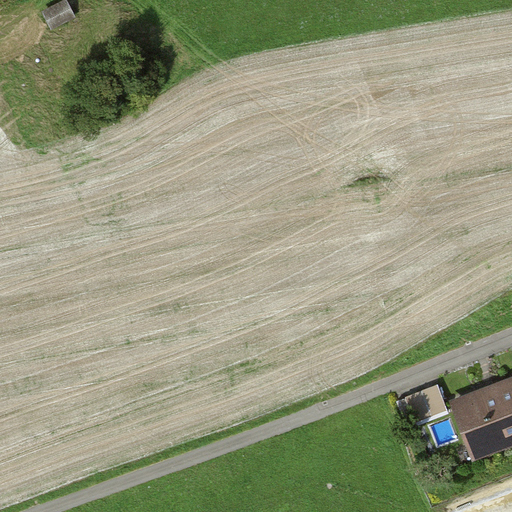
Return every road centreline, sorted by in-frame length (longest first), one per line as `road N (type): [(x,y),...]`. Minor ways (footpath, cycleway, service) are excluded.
road 1 (track): [(397,381),(48,511)]
road 2 (residential): [(511,339),(397,381)]
